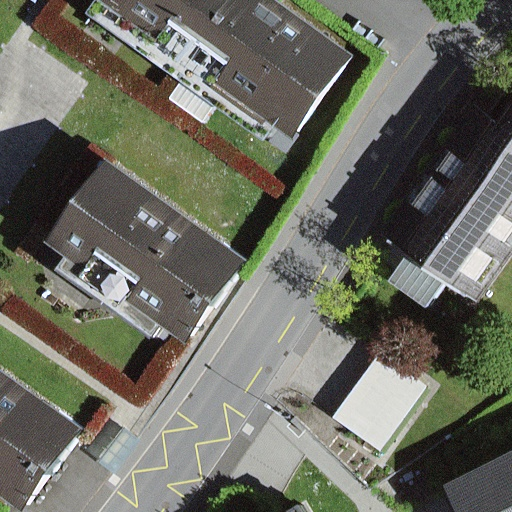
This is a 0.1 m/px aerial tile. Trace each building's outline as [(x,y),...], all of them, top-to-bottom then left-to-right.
[(296,141),(357,56),(278,0),(98,0),(88,15),(182,82),(169,100),(204,125),(216,108),(266,144),(277,128),(296,141)] [(511,123),(511,124),(478,101),(382,237),(408,256),(389,282),(430,311),(449,284),(480,306),(511,261),(511,123)] [(108,161),(47,244),(67,259),(58,271),(153,341),(162,329),(186,347),(248,263),(108,161)] [(431,390),(380,355),(335,421),(386,455),(431,390)] [(0,369),(0,497),(19,511),(24,511),(84,431),(0,369)] [(121,427),(97,458),(114,472),(139,440),(121,427)] [(511,511),(511,453),(445,487),(457,511),(511,511)] [(268,511),(303,511),(295,497),(268,511)]
